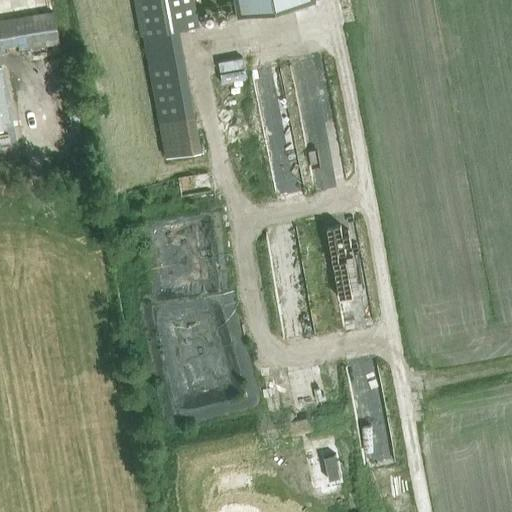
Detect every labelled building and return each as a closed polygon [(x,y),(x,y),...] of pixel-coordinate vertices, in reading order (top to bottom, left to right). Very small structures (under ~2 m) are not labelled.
[(202,152),(195,115),(179,28),(198,25),(193,0),(136,0),(166,159),(202,152)] [(235,0),(238,17),(314,2),(313,0),(235,0)] [(52,10),(0,18),(0,52),(3,52),(1,45),(16,42),(18,50),(58,43),(52,10)] [(253,68),(282,200),(312,193),(308,178),(319,176),(321,186),(346,180),(344,169),(313,176),(287,60),(253,68)] [(319,487),(345,487),(344,471),(318,472),(319,487)]
